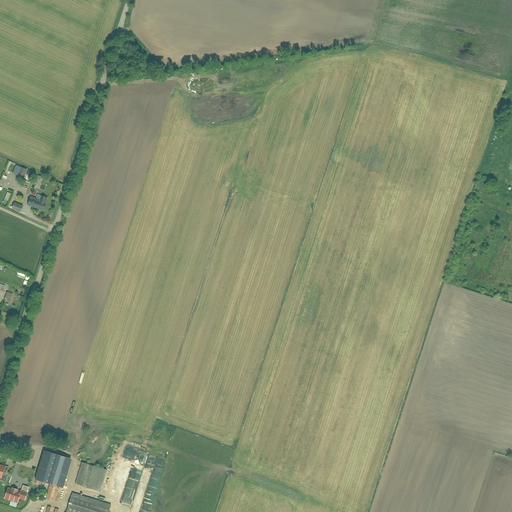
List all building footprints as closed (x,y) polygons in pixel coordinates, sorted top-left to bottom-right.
[(43,210),(47,198),(38,195),(36,199),(31,197),(28,205),(43,210)] [(7,292),(4,300),(10,302),(13,295),(7,292)] [(81,464),(75,486),(100,493),(106,471),(81,464)] [(22,486),(20,493),(8,489),(4,499),(17,504),(19,499),(25,501),(29,488),(22,486)] [(49,486),(45,500),(55,504),(60,489),(49,486)] [(71,493),(65,511),(109,511),(111,506),(71,493)]
